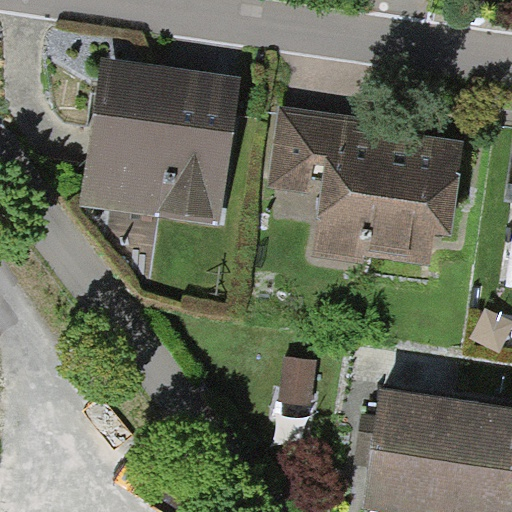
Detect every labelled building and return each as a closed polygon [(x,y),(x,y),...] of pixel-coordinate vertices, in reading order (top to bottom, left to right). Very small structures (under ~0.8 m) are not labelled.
[(81,206),(218,224),(236,85),(99,67),(81,206)] [(449,243),(461,142),(366,131),(367,121),(280,111),(271,191),(320,196),(313,255),(428,268),(431,241),(449,243)] [(511,204),(501,289),(511,290),(511,204)] [(367,395),(353,511),(427,511),(440,404),(367,395)] [(511,412),(440,404),(427,511),(501,511),(511,426),(511,412)]
